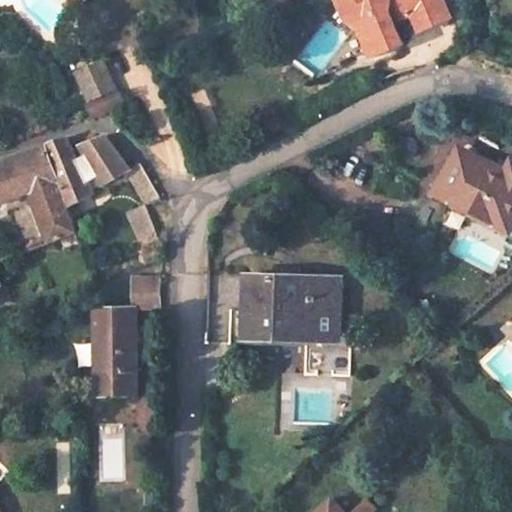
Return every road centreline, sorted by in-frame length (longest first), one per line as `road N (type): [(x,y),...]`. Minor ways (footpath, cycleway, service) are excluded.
road 1 (residential): [(511,94),(453,82),(396,97),(190,209)]
road 2 (residential): [(190,209),(182,511)]
road 3 (residential): [(0,154),(73,126),(111,128),(190,209)]
